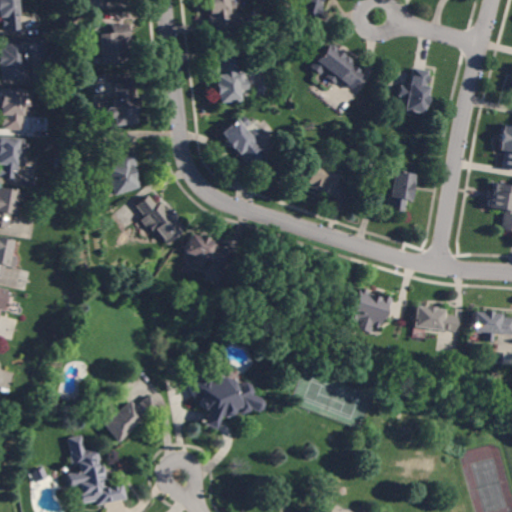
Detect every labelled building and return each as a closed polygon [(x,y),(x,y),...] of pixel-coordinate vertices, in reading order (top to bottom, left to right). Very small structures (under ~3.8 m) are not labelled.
[(14,0),(17,29),(1,30),(0,17),(0,0),(14,0)] [(232,0),(233,11),(227,12),(229,27),(209,30),(205,0),(232,0)] [(321,0),(316,17),(296,11),(299,0),(321,0)] [(98,64),(96,34),(109,33),(109,25),(126,23),(128,40),(125,40),(126,52),(124,52),(125,62),(98,64)] [(44,56),(27,57),(26,50),(22,50),(23,59),(25,59),(26,79),(0,80),(0,38),(43,37),(44,56)] [(361,73),(350,89),(335,80),(333,83),(324,77),(327,72),(322,69),(318,74),(309,68),(325,44),(349,61),(347,64),(361,73)] [(234,73),(238,73),(239,80),(245,80),(246,89),(236,90),(237,100),(215,103),(212,75),(216,75),(214,59),(232,57),(234,73)] [(425,95),(427,95),(421,114),(401,109),(404,98),(396,96),(398,85),(405,87),(411,67),(427,72),(423,86),(427,87),(425,95)] [(131,97),(133,97),(135,110),(131,111),(133,122),(111,126),(110,117),(105,117),(102,115),(101,111),(104,109),(102,100),(114,99),(111,84),(128,81),(131,97)] [(30,106),(26,106),(26,117),(20,116),(20,130),(0,129),(1,114),(0,114),(0,89),(30,90),(30,106)] [(244,133),(249,128),(256,137),(251,142),(262,153),(247,166),(230,147),(229,149),(222,140),(223,139),(218,133),(238,115),(247,124),(241,129),(244,133)] [(511,169),(499,168),(502,151),(497,150),(500,124),(511,125),(511,169)] [(20,152),(16,151),(15,155),(20,156),(18,166),(13,166),(12,179),(0,177),(0,137),(21,140),(20,152)] [(137,187),(111,195),(107,183),(106,183),(102,182),(100,176),(104,174),(102,168),(114,164),(111,155),(129,149),(134,166),(131,167),(137,187)] [(321,165),(338,170),(332,193),(316,189),(317,185),(297,180),(302,159),(310,161),(311,156),(323,159),(321,165)] [(411,192),(408,192),(407,200),(404,200),(402,214),(385,211),(390,172),(414,175),(411,192)] [(511,207),(510,209),(509,215),(511,215),(511,231),(499,230),(501,213),(502,213),(502,211),(486,208),(488,199),(484,198),(485,191),(490,192),(492,183),(511,185),(511,207)] [(23,207),(16,206),(14,216),(7,215),(5,228),(0,227),(0,188),(25,192),(23,207)] [(154,206),(157,203),(164,210),(165,208),(183,228),(166,244),(152,229),(149,232),(138,220),(142,217),(132,206),(145,195),(154,206)] [(224,265),(205,260),(203,268),(192,265),(194,256),(184,253),(188,235),(215,241),(214,245),(228,249),(224,265)] [(13,268),(1,265),(0,271),(0,238),(11,241),(8,255),(16,257),(13,268)] [(384,318),(380,317),(377,328),(368,326),(369,324),(355,320),(355,322),(345,319),(355,287),(390,298),(384,318)] [(4,312),(0,310),(0,288),(4,290),(2,297),(8,299),(4,312)] [(453,332),(411,327),(413,307),(441,310),(441,314),(455,316),(453,332)] [(511,318),(511,335),(492,334),(491,342),(481,341),(481,332),(470,332),(471,312),(498,314),(498,317),(511,318)] [(236,338),(225,335),(229,319),(240,322),(236,338)] [(280,362),(276,360),(274,357),(276,353),(279,351),(283,353),(284,356),(283,360),(280,362)] [(208,375),(213,373),(215,379),(221,377),(232,381),(234,387),(244,383),(249,384),(251,391),(250,396),(246,398),(250,408),(248,411),(241,414),(237,413),(236,411),(221,418),(219,415),(214,429),(201,424),(206,411),(204,409),(202,409),(197,396),(192,399),(183,378),(205,369),(208,375)] [(158,408),(141,422),(138,420),(114,440),(100,423),(104,419),(99,414),(109,405),(115,411),(127,401),(132,408),(147,395),(158,408)] [(83,450),(95,447),(98,460),(96,460),(97,467),(102,466),(105,479),(101,480),(103,486),(121,481),(125,499),(95,505),(94,500),(78,504),(75,502),(74,497),(76,493),(79,493),(77,486),(69,488),(65,473),(76,471),(75,465),(71,466),(65,438),(79,435),(83,450)] [(33,482),(29,474),(41,468),(45,477),(33,482)]
